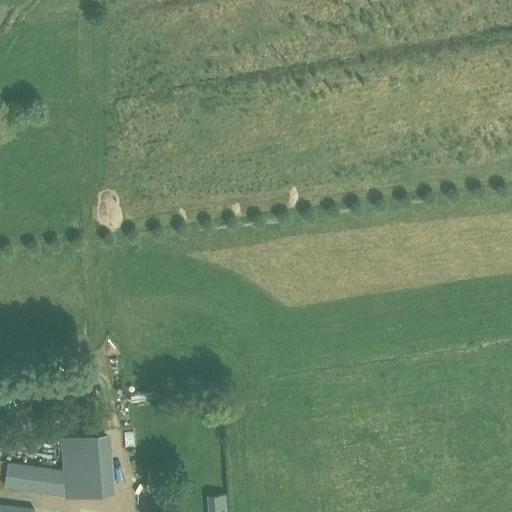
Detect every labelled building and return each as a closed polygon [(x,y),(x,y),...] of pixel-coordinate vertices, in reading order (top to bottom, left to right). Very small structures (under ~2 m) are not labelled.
[(40,401),(43,414),(61,410),(58,397),(40,401)] [(93,400),(71,403),(73,418),(95,416),(93,400)] [(76,497),(109,494),(108,467),(105,434),(71,435),(61,436),(64,468),(6,460),(3,487),(76,497)] [(227,511),(226,493),(206,494),(207,511),(227,511)] [(0,511),(32,511),(32,509),(0,503),(0,511)]
